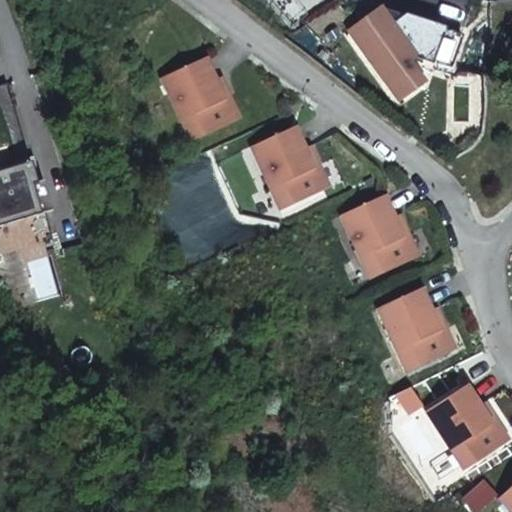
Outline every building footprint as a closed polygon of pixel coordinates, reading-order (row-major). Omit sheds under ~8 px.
[(343,32),(393,101),(419,82),(426,63),(437,30),(374,9),(343,32)] [(456,36),(437,30),(426,63),(445,69),(456,36)] [(201,58),(156,78),(185,142),(230,122),(211,80),(201,58)] [(216,77),(211,80),(230,122),(235,119),(216,77)] [(290,127),(245,147),(275,210),(319,190),(300,149),(290,127)] [(305,146),(300,149),(319,190),(324,188),(305,146)] [(31,183),(25,163),(0,169),(0,225),(11,222),(19,248),(48,240),(40,213),(47,211),(38,181),(31,183)] [(379,196),(334,216),(364,279),(408,259),(389,217),(379,196)] [(413,257),(394,215),(389,217),(408,259),(413,257)] [(415,289),(371,309),(400,371),(444,352),(425,310),(415,289)] [(430,308),(425,310),(444,352),(449,350),(430,308)] [(460,385),(419,411),(457,470),(498,444),(460,385)] [(478,402),(473,405),(498,444),(503,441),(478,402)] [(503,511),(511,511),(511,479),(491,498),(503,511)]
